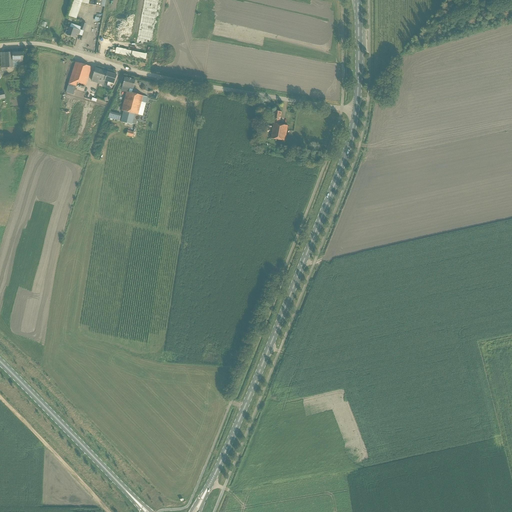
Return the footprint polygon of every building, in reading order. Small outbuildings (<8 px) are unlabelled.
[(76,19),(80,0),(72,0),(68,17),(76,19)] [(115,39),(116,34),(122,0),(109,0),(103,32),(102,37),(115,39)] [(130,42),(131,37),(137,0),(125,0),(118,40),(130,42)] [(151,46),(152,41),(159,0),(144,0),(136,43),(151,46)] [(67,35),(73,37),(75,34),(78,35),(80,31),(69,28),(68,32),(66,31),(65,34),(67,35)] [(114,47),(113,53),(142,59),(144,53),(114,47)] [(1,53),(1,58),(1,68),(13,67),(13,66),(22,65),(22,52),(1,53)] [(75,62),(68,85),(66,92),(73,95),(77,83),(85,85),(91,67),(75,62)] [(95,69),(94,73),(91,81),(103,85),(104,81),(108,82),(107,86),(112,88),(114,80),(116,75),(95,69)] [(146,102),(147,97),(131,93),(135,80),(124,77),(123,82),(122,87),(121,91),(122,91),(125,92),(125,93),(126,93),(121,111),(123,111),(120,122),(132,125),(132,124),(133,119),(134,114),(142,116),(146,102)] [(76,90),(72,108),(71,108),(65,132),(76,135),(82,111),(81,111),(84,101),(85,102),(86,100),(84,99),(86,93),(76,90)] [(81,144),(89,148),(106,105),(98,102),(81,144)] [(275,111),(274,116),(273,119),(274,120),(271,139),(285,141),(287,131),(288,126),(279,124),(281,112),(275,111)] [(119,121),(120,115),(110,112),(108,118),(119,121)]
